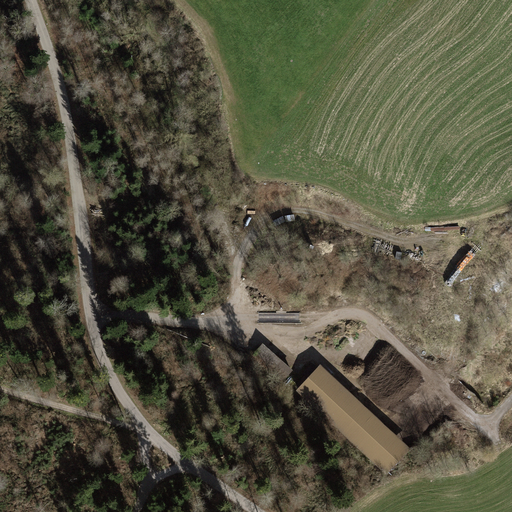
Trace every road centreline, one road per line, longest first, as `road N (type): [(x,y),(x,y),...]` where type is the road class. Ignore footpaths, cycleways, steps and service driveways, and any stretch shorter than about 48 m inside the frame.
road 1 (unclassified): [(31,0),(60,86),(106,364),(156,439),(256,511)]
road 2 (track): [(0,388),(147,430)]
